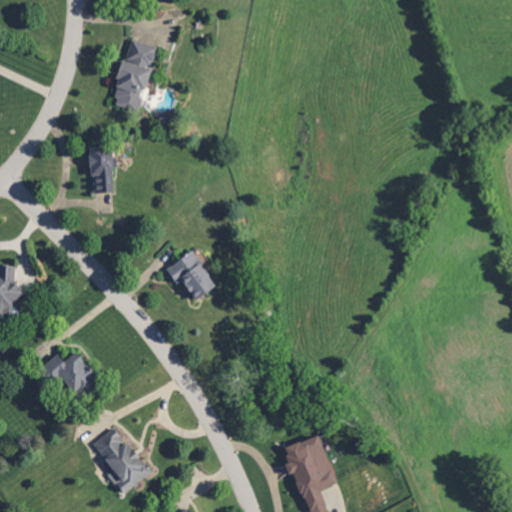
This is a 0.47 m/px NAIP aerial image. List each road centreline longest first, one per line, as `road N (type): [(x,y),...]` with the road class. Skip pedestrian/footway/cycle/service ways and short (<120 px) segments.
road 1 (residential): [(3,179),(159,344),(213,424),(254,511)]
road 2 (residential): [(75,0),(58,96),(0,183)]
